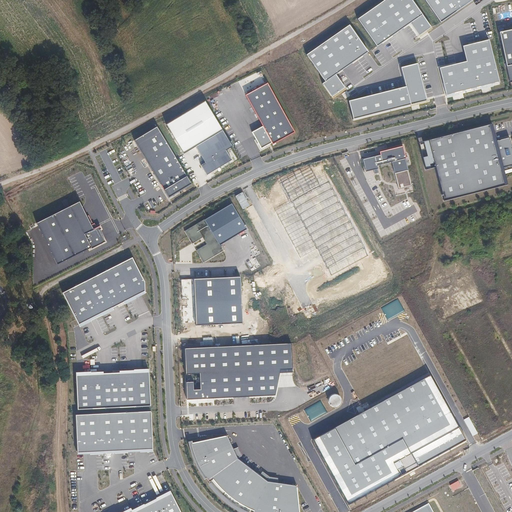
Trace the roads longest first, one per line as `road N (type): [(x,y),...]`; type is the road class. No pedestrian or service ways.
road 1 (track): [(0,187),(207,86),(351,0)]
road 2 (residential): [(511,103),(293,158),(209,195),(149,235)]
road 3 (residential): [(149,235),(165,283),(172,444),(215,511)]
road 4 (residential): [(368,511),(511,434)]
